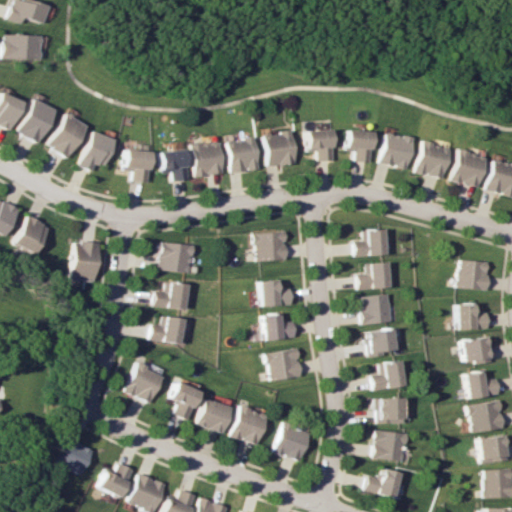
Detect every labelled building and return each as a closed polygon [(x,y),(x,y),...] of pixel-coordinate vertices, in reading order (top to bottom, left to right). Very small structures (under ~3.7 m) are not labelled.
[(15,17),(35,23),(40,5),(22,0),(3,0),(0,12),(0,18),(13,23),(15,17)] [(0,57),(32,59),(32,34),(0,33),(0,57)] [(14,101),(0,94),(0,128),(2,129),(14,101)] [(7,132),(29,143),(46,108),(24,97),(7,132)] [(78,125),(57,112),(38,145),(58,158),(78,125)] [(83,171),(86,162),(95,165),(106,138),(83,129),(69,165),(83,171)] [(309,160),(324,160),(323,129),(298,130),(298,151),(308,151),(309,160)] [(363,130),(338,129),(337,150),(346,151),(345,161),(362,161),(363,130)] [(287,162),(284,131),(256,134),(259,165),(287,162)] [(400,167),(404,135),(376,132),(372,164),(400,167)] [(251,167),(246,136),(218,140),(223,172),(251,167)] [(186,176),(214,172),(210,140),(182,144),(186,176)] [(435,178),(441,146),(413,141),(407,173),(435,178)] [(164,181),(179,179),(175,148),(149,151),(153,173),(162,171),(164,181)] [(123,181),(139,181),(141,151),(115,149),(114,170),(123,171),(123,181)] [(442,180),(470,186),(477,155),(449,149),(442,180)] [(510,162),(482,159),(478,191),(506,195),(510,162)] [(0,229),(10,207),(0,202),(0,229)] [(6,243),(28,253),(41,225),(19,215),(6,243)] [(347,255),(377,254),(376,228),(355,229),(355,239),(346,239),(347,255)] [(248,260),(279,259),(278,231),(247,232),(248,260)] [(66,240),(65,279),(89,280),(90,241),(66,240)] [(183,242),(151,242),(151,271),(183,271),(183,242)] [(480,260),(450,259),(449,288),(479,289),(480,260)] [(350,288),(380,287),(379,261),(358,262),(358,272),(349,273),(350,288)] [(284,303),(282,286),(274,288),(272,278),(251,281),(254,306),(284,303)] [(177,308),(178,283),(157,282),(157,290),(147,289),(146,306),(177,308)] [(353,295),(354,323),(382,322),(381,294),(353,295)] [(467,303),(448,303),(449,329),(480,327),(479,311),(468,311),(467,303)] [(255,313),(256,338),(288,337),(287,320),(276,320),(276,312),(255,313)] [(142,339),(173,343),(176,317),(155,315),(154,323),(144,323),(142,339)] [(359,329),(360,355),(376,354),(376,349),(386,349),(385,328),(359,329)] [(485,360),(480,334),(453,340),(457,361),(468,359),(468,363),(485,360)] [(294,375),(289,347),(258,352),(263,380),(294,375)] [(371,363),(372,372),(362,374),(365,390),(396,384),(392,359),(371,363)] [(145,402),(155,373),(128,363),(118,393),(145,402)] [(460,397),(491,394),(489,377),(480,378),(479,370),(458,372),(460,397)] [(162,398),(170,402),(166,413),(180,420),(193,390),(169,380),(162,398)] [(369,422),(396,422),(396,396),(369,397),(369,422)] [(190,426),(218,432),(224,404),(196,398),(190,426)] [(497,427),(492,399),(460,404),(465,432),(497,427)] [(250,444),(260,413),(233,404),(223,435),(250,444)] [(292,461),(301,433),(275,424),(265,452),(292,461)] [(397,431),(366,430),(365,458),(397,459),(397,431)] [(474,463),(501,459),(498,434),(470,438),(474,463)] [(86,449),(60,437),(48,462),(74,474),(86,449)] [(97,467),(90,488),(114,497),(125,468),(111,463),(108,471),(97,467)] [(392,472),(375,467),(372,476),(360,473),(356,489),(385,497),(392,472)] [(477,497),(506,496),(505,468),(477,468),(477,497)] [(146,511),(157,482),(131,473),(120,503),(145,511),(146,511)] [(180,511),(187,494),(173,489),(169,498),(160,494),(154,511),(180,511)] [(217,511),(219,506),(192,497),(187,511),(217,511)]
